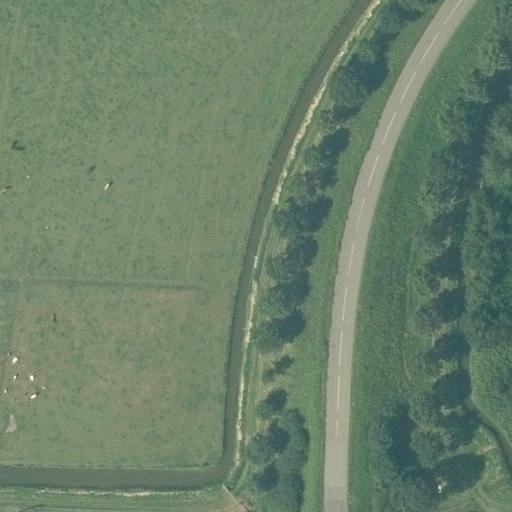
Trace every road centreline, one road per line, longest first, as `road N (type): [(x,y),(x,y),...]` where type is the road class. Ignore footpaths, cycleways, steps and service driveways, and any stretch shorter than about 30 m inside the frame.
road 1 (unclassified): [(335,511),(342,313),(361,203),(403,93),(461,0)]
road 2 (track): [(511,49),(458,162),(441,238),(436,328),(446,424),(485,496),(511,511)]
